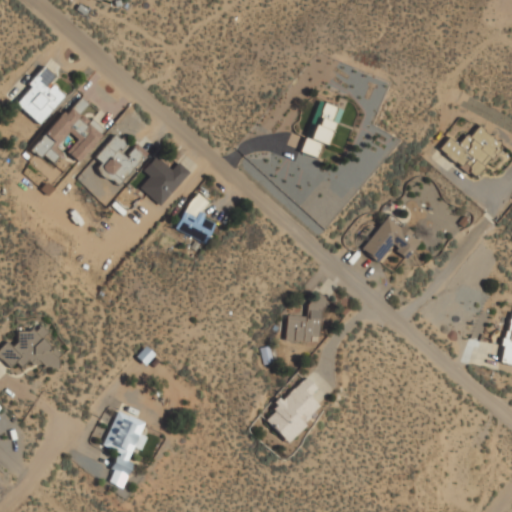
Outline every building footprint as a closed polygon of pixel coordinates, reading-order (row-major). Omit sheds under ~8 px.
[(56,76),(43,65),(13,101),(40,123),(64,94),(50,83),(56,76)] [(78,161),(105,129),(90,116),(95,109),(77,93),(31,147),(51,164),(62,151),(57,146),(68,133),(75,138),(65,150),(78,161)] [(299,151),(320,159),(341,106),(320,98),(299,151)] [(438,147),(472,179),(503,146),(478,123),(459,143),(449,135),(438,147)] [(122,187),(144,149),(134,143),(130,151),(124,147),(127,141),(111,132),(96,158),(101,161),(95,171),(122,187)] [(160,205),(189,171),(177,160),(170,168),(154,154),(141,170),(148,177),(139,187),(160,205)] [(175,228),(205,242),(215,220),(204,215),(211,200),(192,191),(175,228)] [(360,249),(378,261),(388,247),(415,266),(423,255),(413,248),(420,238),(385,213),(360,249)] [(287,314),(285,339),(318,341),(322,294),(310,294),(308,315),(287,314)] [(511,313),(495,359),(511,364),(511,313)] [(28,360),(35,366),(39,361),(50,370),(62,356),(41,337),(46,331),(40,325),(34,331),(28,325),(11,344),(6,339),(0,346),(0,358),(10,367),(15,361),(22,367),(28,360)] [(285,441),(322,407),(310,395),(318,388),(306,375),(262,416),(285,441)] [(102,445),(117,450),(106,480),(121,486),(135,450),(137,451),(148,421),(116,409),(102,445)]
